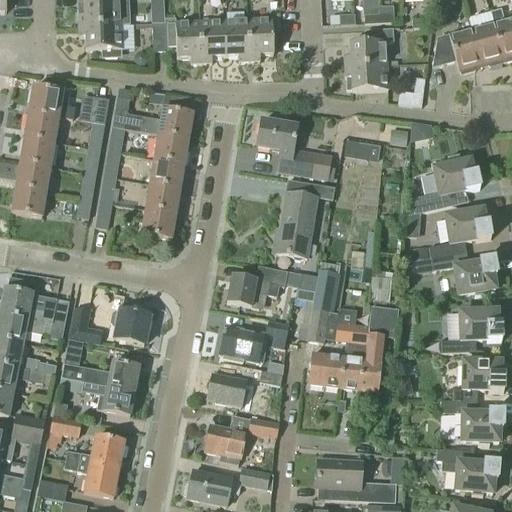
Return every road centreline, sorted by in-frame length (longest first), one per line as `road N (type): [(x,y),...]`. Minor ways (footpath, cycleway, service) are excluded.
road 1 (residential): [(150,511),(195,288)]
road 2 (residential): [(511,126),(313,103)]
road 3 (residential): [(227,99),(56,68),(37,53)]
road 4 (residential): [(195,288),(0,257)]
road 5 (residential): [(195,288),(227,99)]
road 6 (residential): [(282,511),(291,358)]
